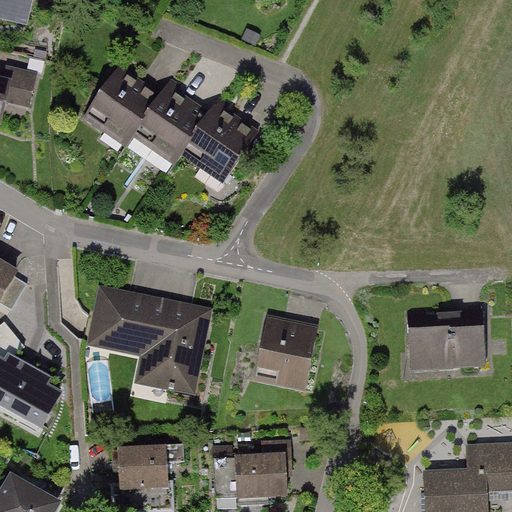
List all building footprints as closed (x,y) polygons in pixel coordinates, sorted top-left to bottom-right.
[(0,0),(0,22),(28,29),(34,0),(0,0)] [(0,81),(0,108),(2,101),(28,107),(35,77),(8,70),(5,83),(0,81)] [(134,143),(162,101),(119,72),(84,123),(128,152),(134,143)] [(183,156),(210,116),(170,89),(162,101),(134,143),(174,169),(183,156)] [(226,184),(260,132),(218,104),(210,116),(183,156),(226,184)] [(0,296),(18,267),(0,256),(0,296)] [(136,386),(196,398),(214,310),(101,286),(88,348),(142,359),(136,386)] [(483,308),(407,312),(410,373),(486,369),(483,308)] [(320,328),(268,318),(256,383),(308,393),(320,328)] [(0,412),(41,436),(63,396),(49,388),(53,382),(13,359),(25,349),(6,326),(0,330),(0,412)] [(267,457),(236,459),(236,447),(217,448),(218,462),(215,462),(217,500),(237,499),(238,508),(269,507),(269,501),(288,500),(286,457),(290,456),(290,443),(267,444),(267,457)] [(470,470),(423,473),(424,511),(487,511),(486,494),(511,493),(511,444),(469,446),(470,470)] [(185,448),(118,452),(120,486),(111,487),(112,511),(176,511),(174,484),(170,484),(168,465),(186,464),(185,448)] [(59,511),(64,505),(11,476),(0,496),(0,511),(59,511)]
